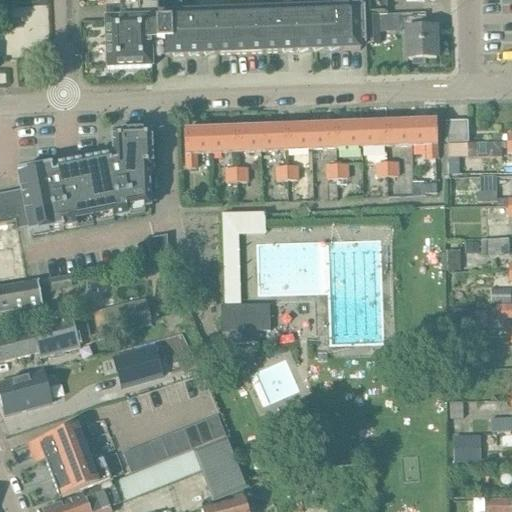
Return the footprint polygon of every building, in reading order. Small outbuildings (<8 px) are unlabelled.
[(104,0),(105,7),(105,8),(115,8),(115,14),(115,22),(105,22),(107,71),(151,69),(150,56),(164,56),(164,59),(360,52),(359,44),(364,44),(364,46),(365,46),(364,6),(315,8),(314,0),(252,0),(253,10),(158,14),(157,12),(157,0),(104,0)] [(385,0),(315,0),(316,6),(365,5),(365,17),(379,16),(386,16),(385,0)] [(398,16),(398,33),(405,32),(405,62),(436,61),(436,29),(425,30),(425,15),(398,16)] [(379,16),(365,17),(366,46),(380,45),(380,33),(379,16)] [(413,122),(413,148),(424,148),(425,162),(437,162),(437,147),(438,147),(437,121),(413,122)] [(389,123),(390,149),(413,148),(413,122),(389,123)] [(467,122),(445,123),(445,144),(467,144),(467,122)] [(365,124),(366,150),(390,149),(389,123),(365,124)] [(338,125),(340,151),(366,150),(365,124),(338,125)] [(311,126),(312,152),(340,151),(338,125),(311,126)] [(288,127),(288,153),(312,152),(311,126),(288,127)] [(262,128),(263,154),(288,153),(288,127),(262,128)] [(236,129),(237,155),(263,154),(262,128),(236,129)] [(209,130),(210,156),(237,155),(236,129),(209,130)] [(196,157),(210,156),(209,130),(182,131),(183,157),(184,157),(184,171),(197,171),(196,157)] [(0,226),(16,224),(17,231),(28,229),(29,235),(28,235),(29,237),(30,236),(32,236),(32,235),(31,235),(30,231),(47,227),(48,233),(63,230),(63,229),(64,229),(76,227),(75,222),(92,219),(93,223),(92,223),(92,224),(96,223),(96,222),(94,222),(93,219),(111,215),(112,221),(127,217),(126,210),(126,208),(127,207),(127,208),(141,205),(142,205),(143,209),(143,210),(144,210),(149,209),(149,193),(148,172),(151,172),(152,172),(150,133),(112,134),(112,135),(112,136),(112,139),(113,152),(114,156),(114,159),(110,160),(109,157),(103,158),(87,161),(63,166),(55,167),(55,171),(51,172),(51,168),(17,174),(17,175),(19,182),(21,192),(19,192),(0,195),(0,226)] [(467,145),(447,146),(447,160),(457,160),(467,159),(467,145)] [(476,145),(467,145),(467,159),(477,159),(477,158),(476,145)] [(375,179),(388,179),(386,165),(375,166),(375,179)] [(386,165),(388,179),(398,178),(397,165),(386,165)] [(336,167),(336,181),(348,181),(347,166),(336,167)] [(324,181),(336,181),(336,167),(324,167),(324,181)] [(275,183),(286,183),(286,168),(275,169),(275,183)] [(286,168),(286,183),(297,182),(297,168),(286,168)] [(224,185),(236,184),(235,170),(224,171),(224,185)] [(235,170),(236,184),(247,184),(247,170),(235,170)] [(423,196),(436,195),(436,185),(423,186),(423,196)] [(479,194),(476,194),(476,203),(476,205),(479,205),(495,204),(495,194),(479,194)] [(507,201),(496,201),(496,206),(496,208),(496,209),(501,209),(507,209),(507,208),(511,207),(511,199),(507,200),(507,201)] [(507,225),(486,225),(486,239),(507,237),(507,225)] [(156,239),(145,241),(149,261),(165,258),(167,257),(166,240),(166,237),(156,239)] [(16,240),(4,242),(5,251),(18,249),(16,240)] [(481,258),(508,257),(507,240),(486,241),(487,245),(481,245),(481,258)] [(477,244),(463,244),(463,254),(477,254),(477,244)] [(20,261),(7,263),(9,273),(22,270),(20,261)] [(70,286),(69,278),(37,284),(37,282),(0,288),(0,315),(41,308),(39,294),(70,286)] [(510,291),(490,291),(490,306),(510,305),(510,291)] [(144,301),(94,314),(99,336),(150,323),(150,322),(146,308),(144,301)] [(463,310),(449,311),(449,336),(463,335),(463,310)] [(71,321),(0,339),(0,365),(37,357),(39,362),(79,352),(71,321)] [(258,339),(258,333),(229,334),(229,346),(229,352),(258,351),(258,341),(258,339)] [(153,348),(112,359),(120,391),(161,379),(157,362),(153,351),(153,349),(153,348)] [(41,373),(0,385),(0,403),(4,418),(50,405),(41,373)] [(448,383),(460,383),(460,374),(448,374),(448,383)] [(462,404),(449,405),(449,420),(462,420),(462,404)] [(133,450),(121,454),(129,475),(224,438),(216,417),(175,434),(133,450)] [(490,433),(510,433),(510,420),(490,421),(490,433)] [(26,446),(34,466),(43,463),(57,500),(110,480),(102,460),(90,465),(76,426),(26,446)] [(109,511),(108,509),(202,472),(213,502),(244,492),(233,460),(226,440),(39,511),(109,511)] [(479,440),(453,441),(454,465),(479,465),(479,440)] [(450,469),(451,501),(465,500),(464,469),(450,469)] [(201,511),(251,511),(251,510),(249,510),(246,498),(232,501),(232,504),(201,511)] [(511,511),(511,500),(483,501),(483,511),(511,511)]
